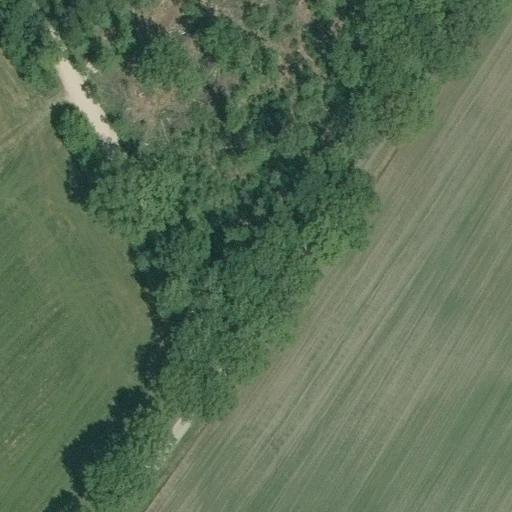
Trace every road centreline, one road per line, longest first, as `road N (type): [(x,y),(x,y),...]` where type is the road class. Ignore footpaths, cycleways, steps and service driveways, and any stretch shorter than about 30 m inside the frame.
road 1 (unclassified): [(121,511),(470,0)]
road 2 (track): [(226,365),(23,0)]
